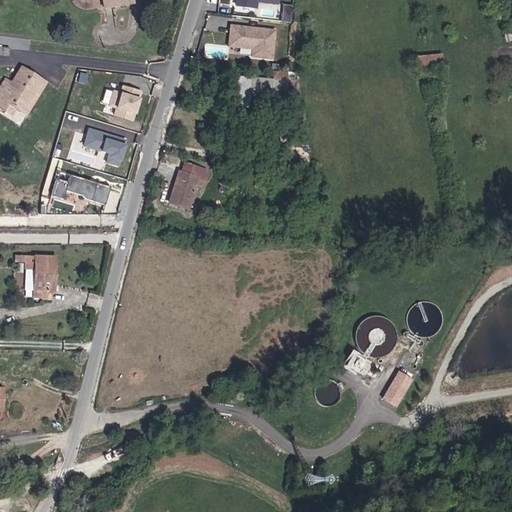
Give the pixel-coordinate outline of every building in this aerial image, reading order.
[(279,0),(236,0),(237,0),(236,8),(258,11),(259,3),(278,5),(279,0)] [(282,20),(292,21),(294,4),(284,4),(282,20)] [(278,30),(231,26),(228,48),(252,50),(251,60),(275,62),(278,30)] [(0,56),(10,58),(10,50),(0,49),(0,56)] [(435,56),(414,57),(415,68),(436,67),(435,56)] [(22,111),(40,82),(20,70),(0,102),(0,111),(10,117),(16,108),(22,111)] [(0,100),(1,101),(11,86),(4,82),(0,88),(0,100)] [(27,114),(45,85),(40,82),(22,111),(27,114)] [(273,105),(274,98),(288,98),(289,84),(251,82),(250,103),(273,105)] [(114,116),(134,122),(135,117),(139,118),(144,100),(142,99),(144,92),(123,86),(121,94),(112,91),(108,105),(116,108),(114,116)] [(120,138),(89,129),(84,147),(86,149),(84,156),(97,160),(100,152),(109,154),(106,164),(120,167),(121,163),(124,164),(130,146),(118,142),(120,138)] [(169,206),(189,212),(198,180),(204,182),(207,170),(184,165),(181,175),(178,174),(169,206)] [(106,205),(111,188),(60,174),(53,197),(65,200),(67,192),(83,196),(87,200),(106,205)] [(241,190),(223,184),(221,189),(239,196),(241,190)] [(27,270),(34,270),(35,256),(27,256),(27,270)] [(56,257),(35,256),(34,270),(34,275),(33,291),(51,292),(52,276),(56,275),(56,257)] [(33,291),(34,275),(26,275),(25,291),(33,291)] [(398,371),(382,399),(398,408),(414,379),(398,371)]
